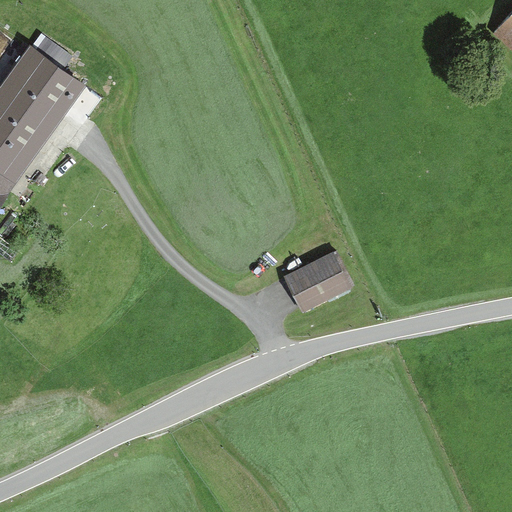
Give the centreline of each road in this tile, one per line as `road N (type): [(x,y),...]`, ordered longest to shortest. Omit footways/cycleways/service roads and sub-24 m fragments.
road 1 (tertiary): [(511,309),(279,360),(0,492)]
road 2 (track): [(279,360),(249,313),(163,249),(82,137)]
